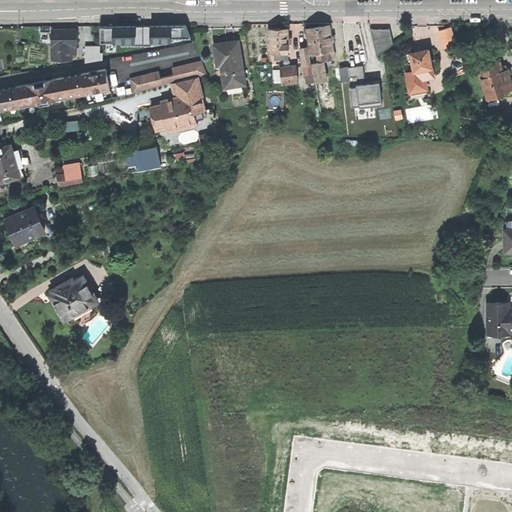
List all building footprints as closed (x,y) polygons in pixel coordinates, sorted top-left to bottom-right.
[(144,26),(144,42),(165,42),(172,41),(172,38),(191,37),(188,30),(186,25),(144,26)] [(121,42),(144,42),(144,26),(100,26),(101,42),(121,42)] [(320,60),(335,58),(332,33),(331,26),(309,29),(313,53),(318,53),(320,60)] [(441,30),(444,39),(456,35),(454,26),(441,30)] [(78,46),(77,29),(68,29),(52,29),(52,59),(72,59),(72,47),(78,46)] [(287,58),(287,53),(290,53),(290,29),(279,29),(270,29),(270,52),(277,52),(277,58),(287,58)] [(377,55),(393,44),(390,30),(370,29),(377,55)] [(459,43),(456,35),(444,39),(446,47),(459,43)] [(247,84),(240,41),(223,43),(216,45),(219,65),(223,65),(226,87),(247,84)] [(85,46),(85,63),(103,60),(103,53),(100,53),(100,46),(85,46)] [(310,47),(302,48),(307,74),(314,73),(310,47)] [(417,52),(412,53),(416,72),(408,73),(412,93),(429,89),(427,79),(436,77),(430,49),(417,52)] [(197,77),(209,74),(202,60),(174,68),(175,74),(161,77),(159,71),(131,78),(135,92),(173,83),(197,77)] [(509,90),(511,89),(511,84),(507,69),(503,71),(502,67),(500,61),(478,68),(488,98),(498,95),(509,92),(509,90)] [(318,83),(328,81),(324,63),(314,64),(318,83)] [(358,76),(358,85),(365,84),(363,66),(348,67),(350,77),(358,76)] [(274,68),(276,82),(283,81),(281,67),(274,68)] [(300,80),(299,67),(282,68),(283,82),(300,80)] [(341,83),(350,82),(350,77),(348,67),(339,68),(341,83)] [(103,91),(110,90),(106,69),(98,70),(90,71),(90,72),(72,75),(45,81),(45,80),(35,82),(35,83),(9,88),(0,89),(0,112),(33,106),(34,109),(46,107),(51,106),(50,102),(92,93),(93,95),(103,92),(103,91)] [(208,121),(197,77),(173,83),(176,97),(167,100),(163,101),(163,104),(151,107),(157,129),(160,129),(162,133),(165,136),(207,125),(208,121)] [(358,85),(357,85),(357,88),(359,103),(382,100),(380,82),(371,83),(365,84),(358,85)] [(338,111),(334,85),(316,88),(321,114),(338,111)] [(382,105),(382,100),(359,103),(357,88),(350,89),(352,107),(359,106),(359,108),(382,105)] [(501,103),(498,95),(488,98),(490,107),(501,103)] [(79,120),(60,123),(62,133),(80,129),(79,120)] [(0,182),(21,177),(21,175),(14,152),(12,144),(0,147),(0,182)] [(139,158),(156,156),(155,149),(134,152),(135,159),(139,158)] [(25,174),(23,167),(20,158),(18,150),(14,152),(21,175),(25,174)] [(20,158),(23,167),(31,165),(28,156),(20,158)] [(168,166),(167,158),(156,160),(156,156),(139,158),(141,171),(168,166)] [(82,177),(79,162),(63,165),(65,173),(66,180),(82,177)] [(57,182),(66,180),(65,173),(56,175),(57,182)] [(83,182),(82,177),(66,180),(57,182),(58,186),(83,182)] [(46,231),(35,206),(7,218),(11,227),(13,230),(20,248),(33,243),(31,237),(46,231)] [(85,276),(76,281),(74,279),(51,291),(53,294),(50,296),(55,303),(65,321),(76,315),(75,313),(83,307),(84,309),(98,301),(91,287),(85,276)] [(94,286),(91,287),(98,301),(102,299),(94,286)] [(494,302),(488,302),(488,327),(499,327),(499,333),(509,333),(509,331),(511,331),(511,307),(509,308),(500,308),(500,302),(494,302)]
